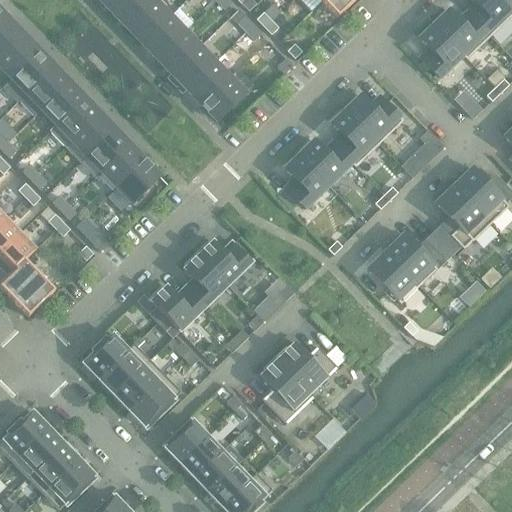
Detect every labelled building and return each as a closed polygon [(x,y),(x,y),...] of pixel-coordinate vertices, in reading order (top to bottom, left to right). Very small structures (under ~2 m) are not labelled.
[(97,0),(111,14),(125,0),(97,0)] [(127,30),(154,3),(151,0),(125,0),(111,14),(127,30)] [(231,5),(226,0),(219,0),(216,3),(224,12),(231,5)] [(337,20),(357,0),(326,0),(321,4),(337,20)] [(467,15),(490,39),(511,17),(511,14),(497,0),(469,0),(475,6),(467,15)] [(511,0),(497,0),(511,14),(511,0)] [(142,45),(169,18),(154,3),(127,30),(142,45)] [(0,31),(9,23),(0,13),(0,31)] [(490,39),(467,15),(458,23),(448,13),(433,27),(467,61),(490,39)] [(271,22),(263,15),(256,22),(263,30),(271,22)] [(157,61),(184,34),(169,18),(142,45),(157,61)] [(253,27),(245,19),(237,26),(246,34),(253,27)] [(278,30),(271,22),(263,30),(271,37),(278,30)] [(0,60),(23,38),(9,23),(0,31),(0,60)] [(261,36),(253,27),(246,34),(254,43),(261,36)] [(467,61),(433,27),(419,41),(429,51),(419,60),(439,81),(463,59),(466,62),(467,61)] [(172,76),(199,49),(184,34),(157,61),(172,76)] [(0,68),(10,80),(38,53),(23,38),(0,60),(0,68)] [(302,54),(294,46),(287,54),(294,61),(302,54)] [(187,92),(214,65),(199,49),(172,76),(187,92)] [(26,95),(53,69),(38,53),(10,80),(26,95)] [(284,77),(292,68),(285,61),(277,69),(284,77)] [(202,107),(229,81),(214,65),(187,92),(202,107)] [(41,111),(68,84),(53,69),(26,95),(41,111)] [(245,97),(229,81),(202,107),(217,123),(245,97)] [(503,82),(494,90),(500,96),(509,87),(503,82)] [(49,133),(83,100),(68,84),(41,111),(54,125),(48,132),(49,133)] [(486,98),(491,104),(500,96),(494,90),(486,98)] [(345,112),(379,147),(403,123),(379,99),(370,108),(360,98),(345,112)] [(64,148),(98,115),(83,100),(49,133),(64,148)] [(379,147),(345,112),(331,126),(341,137),(332,145),(355,169),(379,147)] [(79,164),(113,131),(98,115),(64,148),(79,164)] [(94,180),(129,147),(113,131),(79,164),(94,180)] [(299,157),(329,188),(351,166),(355,170),(355,169),(332,145),(323,153),(313,143),(299,157)] [(15,152),(7,144),(0,149),(0,151),(8,159),(15,152)] [(430,153),(436,158),(444,150),(439,144),(430,153)] [(116,189),(144,163),(129,147),(94,180),(95,181),(102,174),(116,189)] [(329,188),(299,157),(284,171),(294,182),(285,191),(305,211),(329,188)] [(10,170),(2,162),(0,164),(0,174),(3,177),(10,170)] [(160,179),(144,163),(116,189),(132,206),(160,179)] [(28,166),(21,173),(29,181),(36,175),(28,166)] [(453,188),(490,226),(509,209),(505,205),(511,198),(511,195),(497,180),(489,188),(472,171),(453,188)] [(45,183),(36,175),(29,181),(38,190),(45,183)] [(33,193),(25,186),(18,193),(25,201),(33,193)] [(490,226),(453,188),(435,206),(453,224),(444,232),(463,252),(472,243),(472,244),(490,226)] [(392,189),(383,198),(389,204),(397,195),(392,189)] [(40,201),(33,193),(25,201),(33,208),(40,201)] [(59,198),(52,205),(60,213),(67,206),(59,198)] [(380,212),(389,204),(383,198),(374,206),(380,212)] [(76,215),(67,206),(60,213),(68,222),(76,215)] [(62,224),(55,217),(47,224),(55,232),(62,224)] [(0,254),(22,234),(7,218),(0,224),(0,254)] [(70,232),(62,224),(55,232),(62,239),(70,232)] [(0,284),(37,249),(22,234),(0,254),(0,262),(3,266),(0,268),(0,271),(6,277),(0,282),(0,284)] [(385,254),(418,289),(435,272),(436,272),(445,263),(429,246),(420,255),(403,237),(385,254)] [(100,254),(109,246),(102,239),(93,247),(100,254)] [(328,252),(333,257),(342,249),(336,243),(328,252)] [(208,245),(196,256),(228,288),(252,265),(231,244),(222,253),(213,244),(209,247),(208,245)] [(93,256),(85,248),(78,255),(86,263),(93,256)] [(39,278),(24,263),(37,250),(37,249),(0,284),(0,290),(12,304),(39,278)] [(418,289),(385,254),(367,272),(387,293),(384,295),(393,304),(395,301),(400,306),(418,289)] [(228,288),(196,256),(185,267),(187,269),(183,272),(192,281),(184,290),(204,311),(228,288)] [(28,319),(54,294),(39,278),(12,304),(28,319)] [(294,295),(287,288),(278,296),(285,303),(294,295)] [(180,334),(204,311),(184,290),(175,298),(166,289),(163,292),(161,290),(149,302),(156,309),(164,318),(173,327),(178,333),(180,334)] [(164,318),(156,309),(149,316),(157,325),(164,318)] [(173,327),(164,318),(157,325),(165,334),(173,327)] [(255,333),(263,325),(256,318),(248,326),(255,333)] [(409,324),(403,329),(411,338),(417,333),(409,324)] [(128,353),(127,353),(112,337),(106,343),(104,341),(92,352),(94,354),(83,365),(99,381),(128,353)] [(231,356),(240,347),(233,340),(224,349),(231,356)] [(190,353),(182,345),(175,352),(183,360),(190,353)] [(285,351),(275,361),(309,396),(310,396),(326,380),(327,380),(327,379),(336,371),(337,370),(326,359),(317,349),(316,350),(316,351),(308,359),(294,345),(293,346),(294,346),(287,352),(285,351)] [(114,397),(150,362),(135,347),(134,346),(127,353),(128,353),(99,381),(114,397)] [(198,362),(190,353),(183,360),(191,369),(198,362)] [(313,399),(310,396),(309,396),(275,361),(264,371),(266,373),(259,379),(258,380),(264,385),(272,394),(263,402),(262,403),(285,427),(286,426),(312,400),(313,400),(313,399)] [(129,413),(165,378),(150,362),(114,397),(129,413)] [(180,394),(165,378),(129,413),(145,429),(180,394)] [(234,413),(241,406),(233,398),(226,405),(234,413)] [(242,422),(249,415),(241,406),(234,413),(242,422)] [(0,452),(12,465),(48,431),(32,414),(21,425),(19,423),(7,435),(9,437),(0,445),(0,452)] [(180,466),(207,439),(192,424),(165,450),(180,466)] [(269,436),(261,427),(254,434),(262,443),(269,436)] [(27,481),(63,446),(48,431),(12,465),(27,481)] [(278,444),(269,436),(262,443),(271,451),(278,444)] [(194,480),(221,454),(207,439),(180,466),(194,480)] [(42,496),(78,462),(63,446),(27,481),(42,496)] [(208,495),(236,469),(221,454),(194,480),(208,495)] [(58,511),(94,478),(78,462),(42,496),(57,511),(58,511)] [(250,483),(249,482),(236,469),(208,495),(223,509),(250,483)] [(272,492),(257,477),(256,476),(249,482),(250,483),(223,509),(225,511),(255,511),(261,506),(259,504),(272,492)] [(126,511),(114,499),(101,511),(126,511)]
